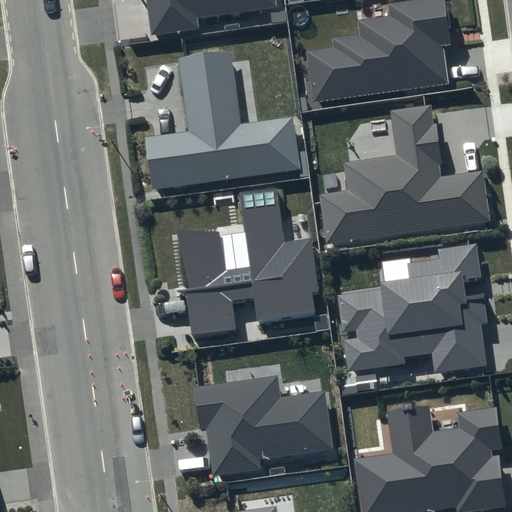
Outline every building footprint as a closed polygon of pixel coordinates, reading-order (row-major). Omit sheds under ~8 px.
[(138,0),(139,3),(148,3),(154,40),(201,33),(200,23),(279,12),(276,0),(138,0)] [(447,1),(390,9),(392,22),(360,25),(362,39),(334,42),(335,52),(309,55),(315,108),(452,89),(445,51),(454,50),(447,1)] [(234,56),(181,63),(191,136),(147,142),(155,194),(302,174),(294,122),(245,128),(234,56)] [(349,190),(320,194),(326,245),(491,222),(482,171),(441,177),(432,105),(389,111),(395,156),(345,164),(349,190)] [(218,231),(176,231),(191,336),(237,330),(232,302),(254,298),(258,321),(320,313),(310,239),(285,241),(277,190),(238,196),(243,233),(218,237),(218,231)] [(379,289),(337,296),(348,371),(404,363),(404,357),(431,353),(434,372),(487,366),(480,324),(488,324),(475,244),(437,250),(438,259),(407,264),(409,278),(379,283),(379,289)] [(276,376),(196,387),(208,476),(262,468),(260,459),(333,449),(324,391),(279,398),(276,376)] [(392,454),(354,459),(361,511),(439,511),(507,503),(494,407),(457,413),(459,427),(432,431),(428,405),(386,412),(392,454)]
